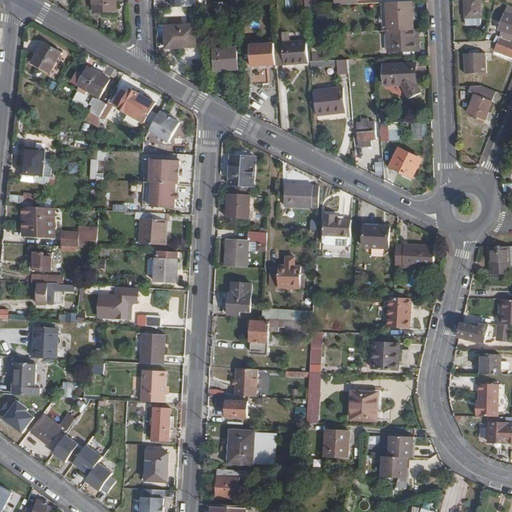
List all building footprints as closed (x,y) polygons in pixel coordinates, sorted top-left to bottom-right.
[(117,11),(116,0),(93,0),(94,12),(117,11)] [(465,0),(466,24),(482,24),(481,0),(465,0)] [(413,1),(387,2),(388,31),(414,29),(413,1)] [(511,39),(511,5),(509,5),(499,30),(503,31),(498,43),(511,48),(511,40),(511,39)] [(195,25),(165,26),(166,49),(197,47),(195,25)] [(388,31),(387,31),(388,52),(420,50),(419,29),(388,31)] [(275,43),(276,65),(309,62),(307,41),(284,43),(283,38),(274,39),(275,43)] [(62,52),(44,42),(33,62),(50,73),(62,52)] [(275,43),(250,45),(252,67),(276,65),(275,43)] [(511,48),(498,43),(493,54),(511,61),(511,48)] [(238,47),(213,49),(214,71),(240,69),(238,47)] [(313,61),(324,61),(323,52),(313,52),(313,61)] [(487,53),(464,53),(465,74),(488,73),(487,53)] [(349,72),(348,60),(338,61),(339,72),(349,72)] [(416,64),(384,65),(385,85),(403,84),(410,98),(422,93),(417,82),(416,64)] [(110,79),(89,67),(79,84),(100,97),(110,79)] [(254,82),(267,82),(267,72),(253,73),(254,82)] [(497,91),(481,85),(472,86),(469,91),(477,94),(469,113),(485,120),(497,91)] [(345,87),(315,90),(317,116),(347,112),(345,87)] [(116,102),(147,120),(157,101),(133,88),(130,94),(123,90),(116,102)] [(114,106),(105,119),(118,126),(126,114),(114,106)] [(379,110),(380,120),(389,119),(388,110),(379,110)] [(182,123),(162,111),(151,131),(171,142),(182,123)] [(357,123),(358,132),(376,131),(376,121),(369,122),(369,118),(361,119),(362,122),(357,123)] [(382,141),(390,141),(389,123),(381,124),(382,141)] [(399,123),(391,124),(392,140),(400,139),(399,123)] [(428,124),(413,124),(413,137),(428,137),(428,124)] [(358,132),(359,141),(372,140),(377,140),(376,131),(358,132)] [(49,149),(27,146),(24,169),(24,180),(38,181),(39,176),(46,176),(49,149)] [(413,177),(422,159),(400,148),(391,167),(413,177)] [(235,155),(231,155),(230,184),(254,185),(255,156),(246,155),(247,150),(235,150),(235,155)] [(92,158),(91,179),(106,179),(106,158),(92,158)] [(181,173),(181,170),(181,166),(182,166),(182,161),(152,160),(151,183),(154,183),(153,207),(177,208),(177,200),(177,194),(178,184),(180,184),(181,173)] [(70,173),(79,173),(79,162),(70,162),(70,173)] [(319,208),(320,186),(286,184),(285,206),(319,208)] [(250,219),(251,194),(230,193),(229,218),(250,219)] [(35,208),(25,207),(23,236),(54,238),(55,209),(35,208)] [(167,246),(168,214),(142,213),(143,221),(147,221),(146,245),(167,246)] [(325,214),(324,235),(351,236),(352,220),(338,219),(338,215),(325,214)] [(391,226),(366,225),(365,246),(390,248),(391,226)] [(267,241),(268,231),(255,231),(255,238),(261,238),(261,241),(267,241)] [(64,247),(78,248),(81,248),(82,235),(65,234),(64,247)] [(98,249),(99,236),(82,235),(81,248),(97,249),(98,249)] [(228,238),(227,266),(248,266),(249,239),(228,238)] [(436,244),(398,242),(397,264),(435,265),(436,244)] [(509,264),(508,246),(490,248),(491,274),(509,274),(509,264)] [(178,283),(179,252),(160,252),(159,258),(157,258),(157,259),(149,259),(149,275),(156,275),(156,282),(178,283)] [(45,253),(36,253),(35,262),(31,262),(31,270),(52,270),(53,258),(45,257),(45,253)] [(289,266),(280,266),(280,271),(271,271),(270,287),(279,287),(301,288),(301,287),(305,287),(306,276),(302,276),(302,267),(297,267),(297,259),(289,258),(289,266)] [(33,276),(33,283),(60,284),(63,284),(64,276),(40,275),(40,276),(33,276)] [(253,283),(233,282),(232,293),(230,293),(229,315),(240,315),(240,311),(251,311),(253,283)] [(75,292),(75,284),(63,284),(60,284),(60,285),(39,285),(38,304),(55,305),(56,291),(75,292)] [(101,317),(129,318),(130,303),(133,303),(139,303),(140,290),(118,289),(118,296),(102,295),(101,317)] [(414,328),(416,298),(395,297),(394,297),(393,327),(414,328)] [(511,325),(511,299),(504,300),(504,314),(502,314),(501,325),(511,325)] [(0,310),(0,318),(9,319),(9,311),(0,310)] [(79,323),(79,313),(68,312),(68,322),(79,323)] [(279,320),(313,322),(313,315),(279,313),(279,320)] [(147,326),(163,327),(163,317),(148,317),(147,326)] [(270,326),(313,328),(313,322),(279,320),(270,320),(269,322),(253,321),(251,351),(268,352),(270,326)] [(480,327),(462,323),(459,336),(484,342),(490,324),(481,324),(480,327)] [(311,363),(323,364),(324,332),(313,331),(311,363)] [(39,348),(38,358),(57,359),(59,333),(39,332),(37,348),(39,348)] [(145,364),(167,365),(168,335),(146,334),(145,364)] [(380,341),(379,368),(404,369),(406,342),(380,341)] [(482,356),(482,374),(501,375),(501,356),(482,356)] [(469,371),(479,371),(479,360),(468,361),(469,371)] [(13,363),(11,387),(33,388),(34,364),(13,363)] [(105,374),(106,364),(90,364),(90,374),(105,374)] [(258,397),(259,369),(239,368),(238,395),(258,397)] [(146,401),(168,402),(168,393),(165,393),(165,385),(169,385),(169,370),(147,370),(146,401)] [(320,381),(320,372),(311,371),(310,380),(320,381)] [(309,411),(318,412),(320,381),(310,380),(309,399),(309,411)] [(64,382),(63,396),(74,397),(74,382),(64,382)] [(478,404),(477,414),(500,416),(503,384),(482,382),(481,399),(481,405),(478,404)] [(11,387),(11,395),(32,395),(33,388),(11,387)] [(356,419),(381,420),(383,393),(358,392),(356,419)] [(249,401),(229,400),(228,417),(248,417),(249,401)] [(173,409),(156,408),(155,440),(172,441),(173,409)] [(308,422),(318,422),(318,412),(309,411),(308,422)] [(69,430),(73,425),(77,419),(70,414),(63,424),(69,430)] [(511,442),(511,422),(489,421),(488,441),(511,442)] [(57,436),(41,425),(35,433),(51,444),(57,436)] [(350,429),(327,429),(327,454),(349,455),(350,429)] [(231,463),(254,464),(256,431),(233,430),(231,463)] [(256,431),(254,464),(276,464),(277,432),(256,431)] [(400,477),(414,477),(415,456),(420,456),(421,436),(397,435),(397,455),(390,455),(389,476),(400,477)] [(66,437),(54,455),(67,464),(79,446),(66,437)] [(88,447),(75,465),(84,471),(83,473),(90,478),(99,465),(104,459),(88,447)] [(170,482),(171,453),(150,452),(149,481),(170,482)] [(114,475),(99,465),(90,478),(87,483),(101,493),(114,475)] [(252,478),(252,469),(219,468),(217,498),(239,500),(240,477),(252,478)] [(398,478),(398,488),(408,489),(409,479),(398,478)] [(0,511),(2,511),(13,493),(0,486),(0,511)] [(167,507),(167,490),(146,489),(145,511),(167,511),(168,507),(167,507)] [(45,511),(48,503),(38,501),(34,511),(45,511)] [(235,511),(235,504),(213,503),(212,511),(235,511)]
